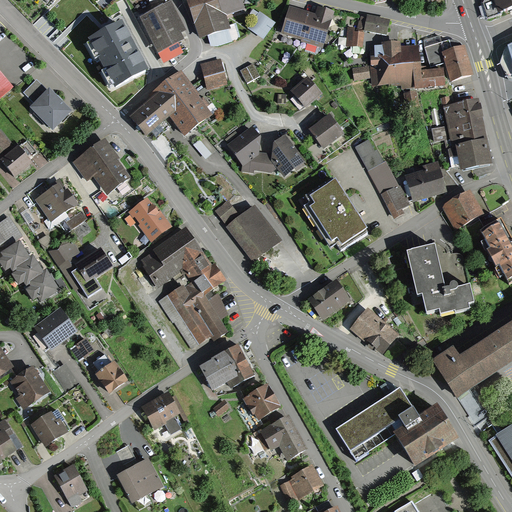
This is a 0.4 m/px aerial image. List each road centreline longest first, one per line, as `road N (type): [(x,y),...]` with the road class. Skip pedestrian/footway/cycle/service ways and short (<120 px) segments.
road 1 (residential): [(278,306),(232,271),(132,137),(0,0)]
road 2 (residential): [(511,511),(436,392),(278,306)]
road 3 (residential): [(278,306),(455,195),(511,173)]
road 4 (residential): [(85,442),(255,332)]
road 5 (residential): [(346,511),(255,332)]
road 6 (residential): [(469,20),(445,23),(332,0)]
road 7 (secondary): [(511,159),(476,38)]
